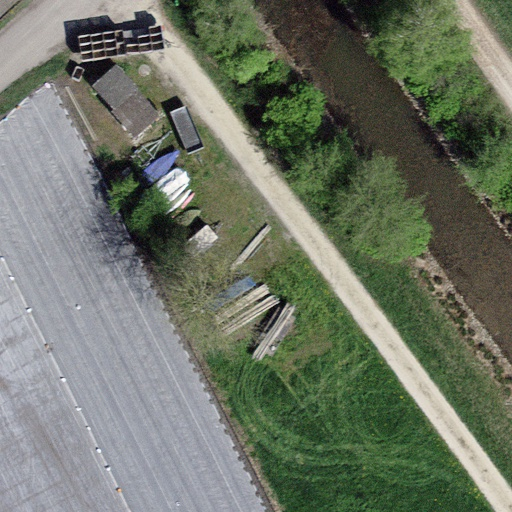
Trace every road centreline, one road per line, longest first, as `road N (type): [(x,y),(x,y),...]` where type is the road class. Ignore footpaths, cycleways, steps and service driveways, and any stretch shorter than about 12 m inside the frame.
road 1 (track): [(507,511),(136,0)]
road 2 (track): [(439,0),(511,100)]
